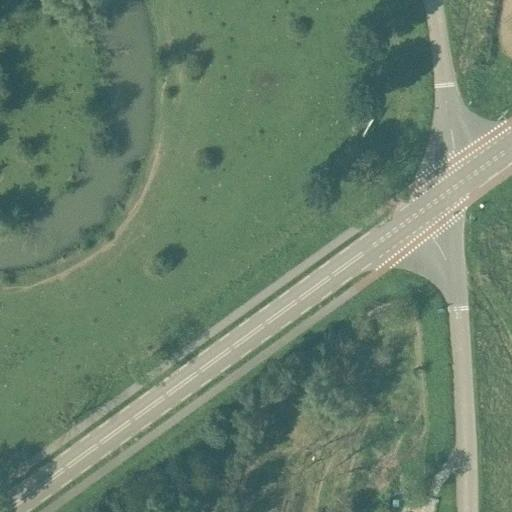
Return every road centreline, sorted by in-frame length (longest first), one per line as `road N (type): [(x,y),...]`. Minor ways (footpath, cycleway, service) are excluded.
road 1 (primary): [(6,511),(451,195)]
road 2 (tertiary): [(467,511),(451,195)]
road 3 (unclassified): [(451,195),(432,0)]
